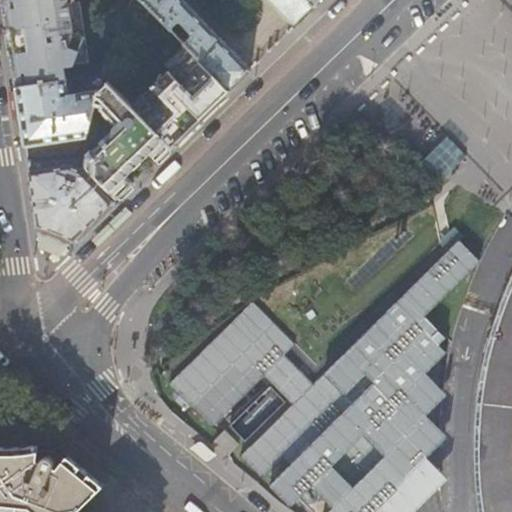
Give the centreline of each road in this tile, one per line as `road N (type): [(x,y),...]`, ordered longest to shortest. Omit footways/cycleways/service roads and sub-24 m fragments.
road 1 (tertiary): [(305,81),(94,293),(73,310),(17,324)]
road 2 (residential): [(17,324),(132,447),(207,511)]
road 3 (residential): [(0,204),(17,324)]
